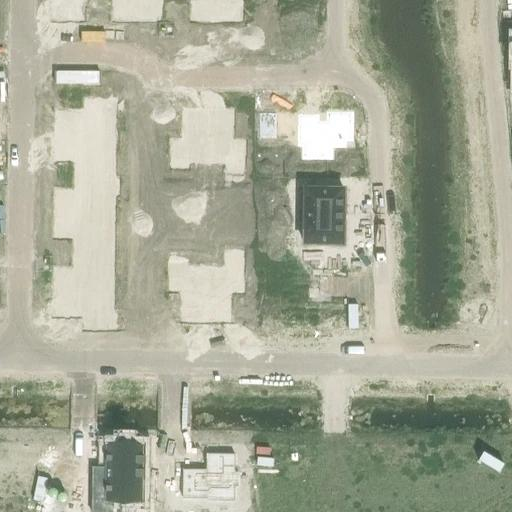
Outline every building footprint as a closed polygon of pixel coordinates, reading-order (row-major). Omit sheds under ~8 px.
[(54,0),(54,20),(81,20),(81,0),(54,0)] [(115,0),(115,20),(135,21),(135,20),(138,20),(137,0),(115,0)] [(137,0),(138,20),(160,20),(160,0),(137,0)] [(193,0),(193,21),(213,21),(216,21),(216,0),(193,0)] [(216,0),(216,21),(239,21),(238,0),(216,0)] [(284,0),(284,22),(315,23),(315,0),(284,0)] [(57,115),(57,135),(57,138),(100,138),(100,117),(112,117),(112,103),(87,103),(87,115),(57,115)] [(172,143),(172,168),(186,168),(186,156),(207,157),(208,114),(205,114),(205,113),(185,113),(185,143),(172,143)] [(208,114),(207,157),(228,157),(228,169),(242,169),(242,144),(230,144),(230,114),(208,114)] [(295,114),(295,146),(300,146),(299,159),(330,159),(330,147),(351,147),(351,115),(295,114)] [(57,138),(57,160),(87,161),(86,173),(112,173),(112,160),(100,159),(100,138),(57,138)] [(56,193),(56,213),(56,216),(99,216),(99,195),(111,195),(112,181),(86,181),(86,193),(56,193)] [(305,190),(304,246),(343,246),(344,191),(305,190)] [(56,216),(56,238),(86,239),(86,251),(111,251),(111,238),(99,238),(99,216),(56,216)] [(55,271),(55,294),(99,294),(99,273),(110,273),(111,259),(85,259),(85,271),(55,271)] [(319,264),(319,303),(328,304),(328,327),(352,327),(352,304),(356,304),(356,279),(352,279),(353,265),(319,264)] [(171,266),(171,291),(183,291),(183,321),(202,321),(205,321),(206,278),(184,278),(185,266),(171,266)] [(206,278),(205,321),(228,321),(228,292),(241,292),(241,267),(227,266),(227,278),(206,278)] [(55,294),(55,295),(55,316),(85,317),(85,329),(110,329),(110,316),(98,315),(98,295),(99,295),(99,294),(55,294)] [(28,445),(28,493),(60,493),(60,445),(28,445)] [(92,469),(91,511),(118,511),(119,502),(141,502),(141,479),(143,479),(143,478),(141,478),(141,473),(143,473),(143,472),(141,472),(141,465),(143,465),(143,464),(141,464),(141,459),(143,459),(143,458),(141,458),(141,448),(131,448),(131,447),(105,447),(105,452),(106,452),(106,470),(103,470),(103,474),(94,474),(94,469),(92,469)] [(181,470),(181,501),(205,501),(205,503),(235,503),(235,489),(239,489),(239,473),(235,473),(236,455),(205,455),(205,471),(181,470)]
